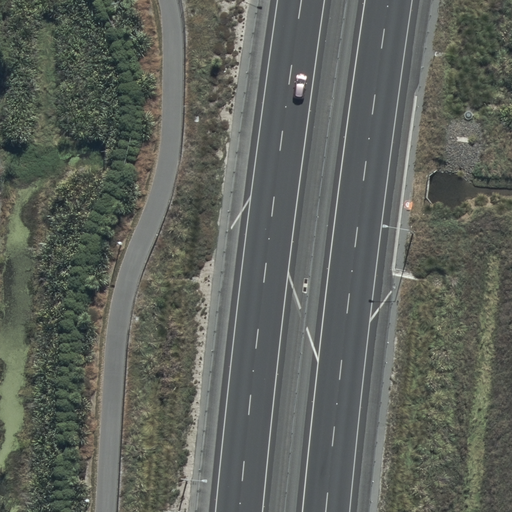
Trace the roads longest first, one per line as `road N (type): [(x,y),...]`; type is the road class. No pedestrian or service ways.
road 1 (motorway): [(387,0),(325,511)]
road 2 (motorway): [(238,511),(300,0)]
